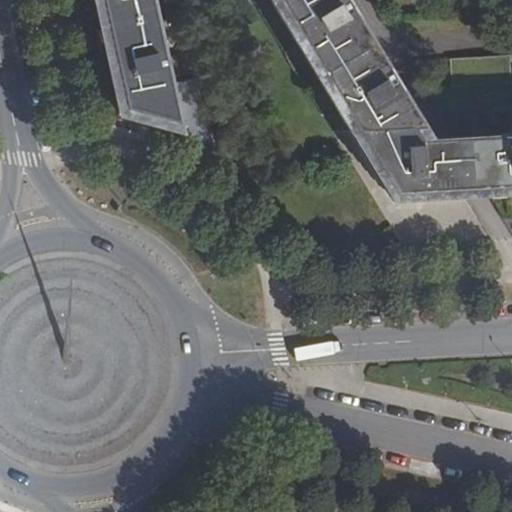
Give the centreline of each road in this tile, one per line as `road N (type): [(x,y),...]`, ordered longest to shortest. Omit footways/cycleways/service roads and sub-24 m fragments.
road 1 (unclassified): [(204,393),(511,463)]
road 2 (tertiary): [(511,333),(206,351)]
road 3 (tertiary): [(206,351),(193,308),(168,271),(131,245),(88,231)]
